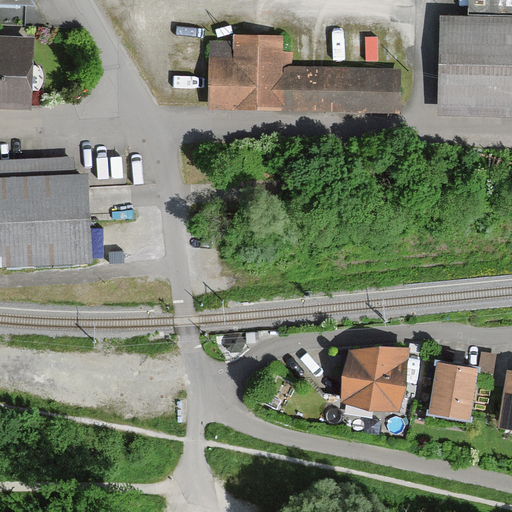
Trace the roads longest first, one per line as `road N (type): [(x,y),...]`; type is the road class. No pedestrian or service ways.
road 1 (residential): [(79,0),(124,80),(161,172),(178,246),(191,377),(216,395)]
road 2 (residential): [(216,395),(283,343),(511,329)]
road 3 (residential): [(216,395),(261,428),(511,486)]
road 4 (track): [(193,489),(0,486)]
road 5 (unknown): [(0,130),(144,124)]
road 6 (track): [(191,377),(199,511)]
